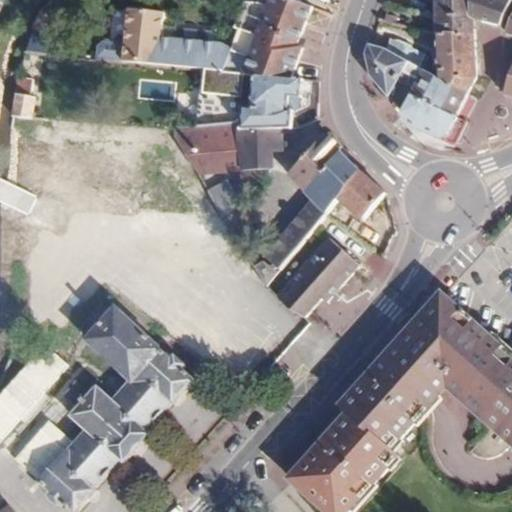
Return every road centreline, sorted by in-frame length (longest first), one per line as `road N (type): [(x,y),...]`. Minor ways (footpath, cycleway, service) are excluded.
road 1 (secondary): [(396,294),(202,511)]
road 2 (primary): [(360,128),(345,75),(366,0)]
